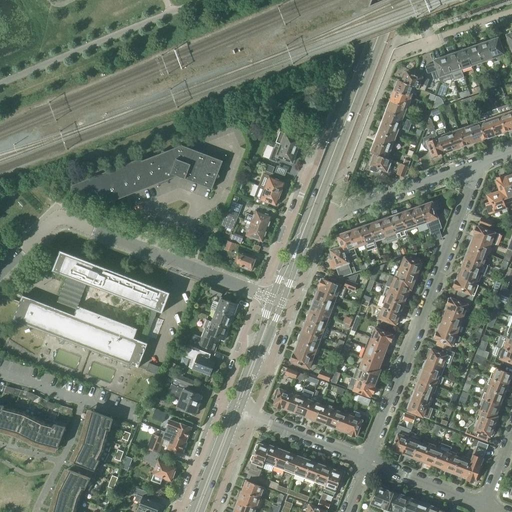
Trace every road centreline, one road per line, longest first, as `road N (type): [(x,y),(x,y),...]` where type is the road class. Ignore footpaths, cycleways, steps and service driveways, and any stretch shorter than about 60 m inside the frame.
road 1 (residential): [(478,165),(366,461)]
road 2 (residential): [(0,271),(58,215),(259,294)]
road 3 (tertiary): [(299,240),(392,0)]
road 4 (residential): [(269,364),(327,213)]
road 5 (residential): [(327,213),(478,165)]
road 6 (residential): [(0,374),(134,419)]
road 7 (residential): [(259,294),(307,176)]
road 8 (residential): [(484,506),(366,461)]
road 9 (residential): [(366,461),(253,418)]
